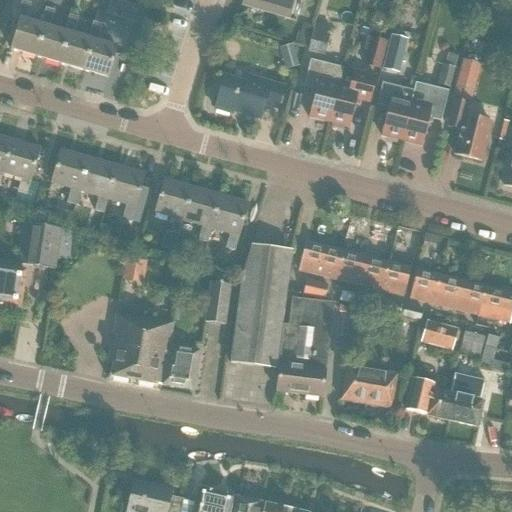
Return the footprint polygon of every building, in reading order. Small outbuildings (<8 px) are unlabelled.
[(290,0),(246,0),(244,9),(285,21),(290,0)] [(34,58),(43,26),(40,26),(25,21),(30,4),(21,2),(16,20),(19,20),(10,51),(34,58)] [(116,13),(115,18),(131,23),(136,6),(119,2),(116,13)] [(68,34),(64,33),(49,28),(54,11),(45,8),(40,26),(43,26),(34,58),(58,65),(68,34)] [(92,41),(88,40),(73,35),(78,18),(69,16),(64,33),(68,34),(58,65),(83,72),(92,41)] [(102,25),(93,23),(88,40),(92,41),(83,72),(107,79),(116,48),(97,42),(102,25)] [(307,53),(323,56),(330,27),(314,23),(307,53)] [(511,24),(506,23),(501,45),(511,47),(511,24)] [(311,26),(302,24),(297,43),(306,46),(311,26)] [(382,70),(399,74),(407,41),(390,36),(382,70)] [(364,64),(379,68),(386,43),(370,39),(364,64)] [(288,46),(279,49),(285,71),(299,67),(292,45),(291,45),(288,46)] [(437,85),(449,88),(457,56),(447,54),(444,66),(442,66),(437,85)] [(328,123),(342,69),(310,60),(303,87),(315,91),(308,118),(328,123)] [(457,84),(473,88),(479,65),(463,60),(457,84)] [(368,104),(375,77),(342,69),(328,123),(349,129),(356,101),(368,104)] [(283,88),(249,78),(247,84),(224,78),(214,110),(231,115),(232,112),(259,120),(263,106),(277,110),(283,88)] [(414,92),(413,92),(382,84),(376,106),(389,109),(382,136),(402,141),(414,92)] [(415,84),(413,92),(414,92),(402,141),(421,146),(428,119),(439,122),(447,92),(415,84)] [(454,155),(481,162),(491,124),(464,117),(468,104),(454,100),(447,128),(460,131),(454,155)] [(0,181),(2,175),(11,141),(0,138),(0,181)] [(26,196),(39,150),(11,141),(2,175),(21,180),(17,194),(26,196)] [(75,206),(79,192),(89,160),(60,151),(51,184),(70,190),(67,204),(75,206)] [(511,151),(503,187),(511,188),(511,151)] [(103,214),(107,200),(116,167),(89,160),(79,192),(98,198),(94,212),(103,214)] [(131,222),(144,175),(116,167),(107,200),(126,206),(122,219),(131,222)] [(179,236),(183,222),(192,189),(163,181),(154,214),(174,219),(170,233),(177,235),(179,236)] [(210,230),(220,197),(192,189),(183,222),(201,227),(197,241),(206,244),(210,230)] [(32,202),(15,197),(12,207),(29,212),(32,202)] [(234,252),(248,205),(220,197),(210,230),(229,235),(225,249),(234,252)] [(145,202),(137,200),(131,222),(138,224),(145,202)] [(55,209),(52,221),(65,225),(68,226),(68,225),(68,224),(71,214),(70,214),(55,209)] [(19,265),(54,271),(57,261),(70,261),(74,234),(25,225),(19,265)] [(170,233),(165,232),(161,249),(173,252),(177,235),(170,233)] [(136,236),(125,233),(125,234),(123,239),(134,242),(136,236)] [(299,272),(335,281),(342,252),(306,243),(299,272)] [(203,248),(191,244),(186,261),(198,265),(203,248)] [(230,365),(276,370),(291,252),(251,247),(241,280),(230,365)] [(358,287),(364,258),(342,252),(335,281),(358,287)] [(380,292),(387,263),(364,258),(358,287),(380,292)] [(147,262),(125,259),(121,280),(143,284),(147,262)] [(403,298),(410,269),(387,263),(380,292),(403,298)] [(19,310),(25,272),(0,268),(0,307),(0,308),(1,306),(18,309),(19,310)] [(409,300),(432,305),(439,276),(416,270),(409,300)] [(454,311),(461,282),(439,276),(432,305),(454,311)] [(327,286),(306,281),(303,296),(323,301),(327,286)] [(477,316),(484,287),(461,282),(454,311),(477,316)] [(204,323),(225,326),(230,286),(209,283),(204,323)] [(511,294),(507,294),(507,293),(484,287),(477,316),(509,324),(511,312),(511,294)] [(365,298),(341,292),(338,302),(362,308),(365,298)] [(275,392),(320,398),(332,305),(291,300),(287,327),(283,327),(275,392)] [(401,307),(385,303),(382,313),(399,317),(401,307)] [(419,310),(404,307),(401,318),(401,319),(419,323),(420,321),(422,311),(419,310)] [(110,376),(156,385),(157,385),(162,386),(167,353),(172,324),(116,316),(107,364),(112,365),(110,376)] [(421,343),(452,351),(457,331),(426,323),(421,343)] [(476,368),(484,338),(464,332),(458,353),(470,357),(468,366),(476,368)] [(478,368),(489,371),(498,339),(486,336),(478,368)] [(169,347),(168,353),(167,353),(162,386),(192,391),(196,367),(199,352),(169,347)] [(339,401),(390,410),(396,375),(345,367),(339,401)] [(448,393),(455,394),(449,422),(474,427),(484,383),(467,379),(467,378),(452,375),(448,393)] [(455,394),(448,393),(432,389),(433,384),(411,379),(404,410),(425,416),(449,422),(455,394)] [(179,511),(182,500),(169,497),(170,493),(133,485),(126,511),(179,511)] [(230,511),(234,496),(199,489),(196,503),(193,511),(230,511)] [(258,511),(261,504),(237,498),(233,511),(258,511)] [(183,500),(179,511),(193,511),(196,503),(183,500)]
